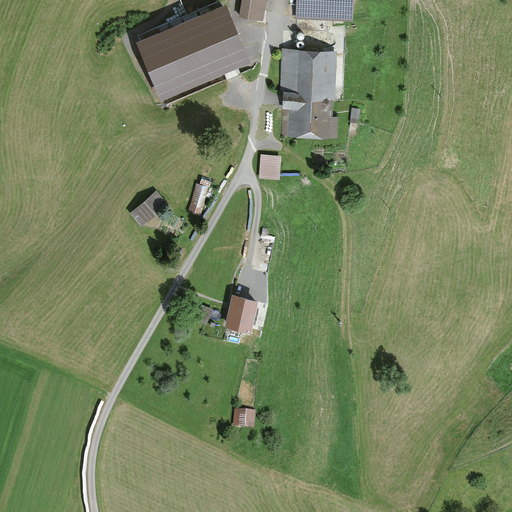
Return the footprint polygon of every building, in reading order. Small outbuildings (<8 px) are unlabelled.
[(266,0),(244,0),(241,20),(262,23),(266,0)] [(352,0),(300,0),(300,20),(352,22),(352,0)] [(247,58),(225,3),(141,37),(163,92),(247,58)] [(336,56),(286,53),(283,107),(295,108),(293,135),(337,138),(338,119),(332,118),(336,56)] [(254,93),(241,83),(228,100),(242,110),(254,93)] [(361,110),(351,109),(350,121),(360,122),(361,110)] [(281,158),(260,157),(259,178),(280,179),(281,158)] [(210,193),(198,189),(190,213),(202,217),(210,193)] [(157,194),(131,213),(141,227),(167,207),(157,194)] [(258,295),(232,290),(225,323),(251,328),(258,295)] [(211,312),(196,305),(191,317),(205,324),(211,312)] [(256,415),(238,413),(237,427),(254,429),(256,415)]
